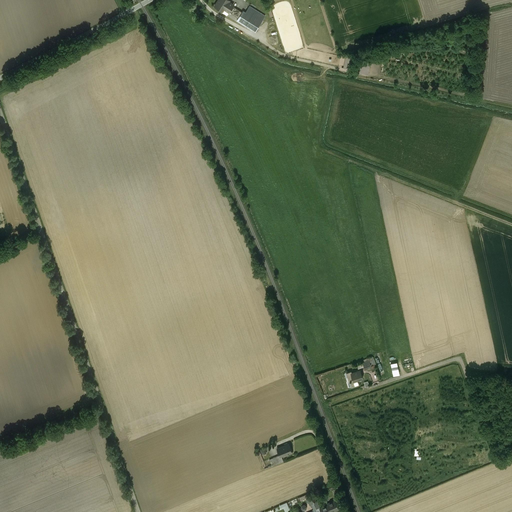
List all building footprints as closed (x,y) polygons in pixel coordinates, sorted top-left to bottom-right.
[(229,1),(227,0),(218,0),(214,7),(222,12),(223,9),(228,12),(232,6),(233,5),(228,2),(229,1)] [(242,13),(232,6),(228,12),(238,18),(242,13)] [(264,16),(249,7),(245,13),(260,23),(264,16)] [(245,13),(242,11),(238,18),(237,20),(254,31),(260,23),(245,13)] [(346,56),(344,68),(355,71),(360,52),(346,56)] [(371,61),(360,59),(357,71),(368,74),(371,61)] [(369,361),(363,363),(365,369),(371,367),(369,361)] [(352,373),(351,373),(354,381),(357,380),(358,379),(359,379),(363,378),(360,370),(352,373)] [(357,380),(354,381),(351,373),(352,373),(351,371),(346,373),(349,382),(350,383),(351,382),(352,386),(352,387),(359,385),(357,380)] [(289,444),(278,448),(281,457),(292,452),(289,444)] [(316,509),(312,498),(308,499),(306,499),(307,503),(309,503),(309,505),(311,506),(311,507),(313,508),(314,511),(316,511),(317,511),(316,509)] [(336,501),(327,504),(328,506),(330,511),(331,511),(339,509),(336,501)]
